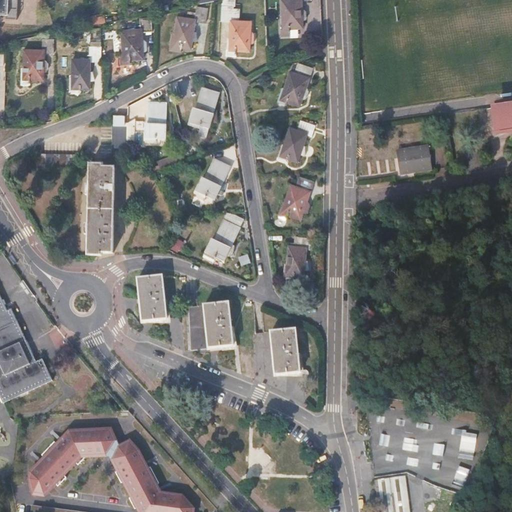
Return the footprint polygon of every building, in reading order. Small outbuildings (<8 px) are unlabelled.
[(0,0),(0,14),(4,15),(4,19),(15,20),(16,0),(0,0)] [(281,29),(302,29),(302,22),(307,20),(306,18),(301,18),(300,1),(312,0),(311,0),(296,0),(297,0),(282,0),(283,18),(281,18),(281,29)] [(234,7),(222,6),(222,22),(231,23),(230,40),(228,40),(228,50),(250,52),(250,45),(254,43),(254,41),(248,40),(250,23),(233,23),(234,7)] [(199,39),(193,38),(196,23),(206,24),(208,11),(197,9),(195,21),(179,19),(176,36),(174,36),(173,45),(182,46),(182,48),(191,49),(192,42),(198,43),(199,39)] [(144,48),(143,34),(153,33),(152,19),(142,20),(142,31),(123,33),(124,50),(122,51),(123,61),(144,60),(145,53),(148,51),(148,48),(144,48)] [(43,69),(44,55),(55,54),(55,41),(44,41),(44,51),(26,51),(26,69),(23,69),(23,80),(45,81),(46,74),(50,72),(49,70),(43,69)] [(92,49),(92,61),(75,60),(74,78),(72,78),(72,87),(74,87),(74,89),(90,89),(91,83),(96,82),(97,78),(90,78),(91,63),(102,64),(102,49),(92,49)] [(280,99),(287,101),(287,103),(299,107),(301,101),(306,101),(307,97),(304,97),(301,96),(307,79),(309,79),(313,70),(299,65),(295,75),(291,73),(285,90),(283,90),(280,99)] [(203,91),(196,113),(194,112),(191,121),(201,125),(201,127),(210,129),(212,124),(216,125),(216,120),(213,120),(219,95),(203,91)] [(149,104),(149,125),(147,126),(146,137),(156,137),(156,140),(165,141),(166,133),(171,133),(171,129),(166,129),(166,104),(149,104)] [(511,108),(492,111),(494,128),(499,128),(499,133),(510,131),(510,125),(511,125),(511,108)] [(114,118),(114,127),(125,128),(125,118),(114,118)] [(280,155),(289,158),(288,160),(297,163),(299,156),(304,157),(306,154),(302,153),(308,136),(312,138),(316,128),(301,122),(297,133),(291,130),(285,147),(283,146),(280,155)] [(125,128),(114,127),(112,155),(126,155),(128,128),(125,128)] [(399,176),(407,175),(406,171),(411,170),(412,174),(431,172),(427,148),(396,152),(399,176)] [(160,171),(178,165),(175,155),(157,161),(160,171)] [(82,156),(40,156),(39,169),(82,169),(82,156)] [(215,161),(205,182),(203,181),(198,190),(208,194),(207,196),(215,200),(217,195),(222,197),(223,192),(220,190),(230,169),(215,161)] [(115,168),(104,167),(104,165),(90,165),(89,256),(102,256),(102,253),(114,253),(115,168)] [(289,216),(289,218),(301,222),(303,215),(307,215),(309,212),(303,210),(309,193),(311,194),(315,185),(300,180),(297,189),(292,188),(286,204),(284,203),(281,213),(289,216)] [(224,222),(214,243),(212,242),(207,251),(216,256),(215,259),(224,263),(227,256),(231,259),(233,255),(229,253),(240,231),(224,222)] [(178,253),(184,243),(175,238),(169,249),(178,253)] [(285,274),(294,275),(294,278),(302,279),(303,273),(309,273),(308,269),(305,268),(307,252),(312,253),(313,242),(295,239),(293,250),(290,250),(287,266),(286,266),(285,274)] [(241,266),(251,263),(248,254),(238,258),(241,266)] [(164,276),(139,278),(142,321),(148,321),(167,319),(164,276)] [(10,312),(0,294),(0,393),(5,404),(55,385),(45,361),(37,364),(26,341),(14,311),(10,312)] [(230,303),(206,305),(209,348),(233,346),(230,303)] [(297,330),(272,332),(275,375),(301,372),(297,330)] [(34,496),(46,497),(83,459),(109,458),(118,442),(113,428),(70,430),(30,472),(29,477),(34,496)] [(474,452),(477,435),(462,433),(460,449),(474,452)] [(129,439),(118,442),(109,458),(137,511),(193,511),(194,508),(182,494),(160,492),(141,450),(129,439)] [(459,467),(455,478),(464,481),(467,470),(459,467)] [(376,479),(380,511),(408,511),(404,475),(376,479)] [(0,489),(0,511),(10,511),(11,511),(9,511),(9,506),(8,506),(8,498),(4,498),(5,489),(0,489)]
